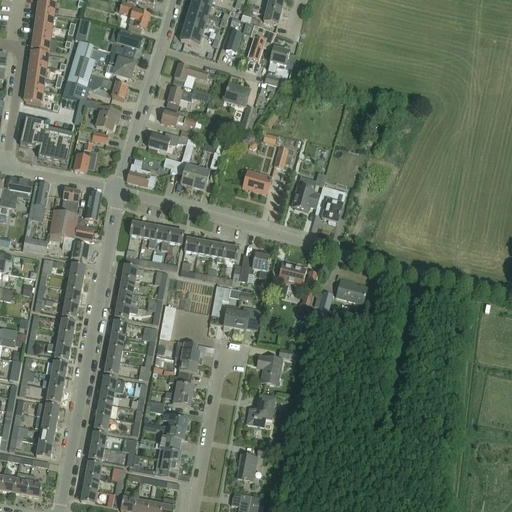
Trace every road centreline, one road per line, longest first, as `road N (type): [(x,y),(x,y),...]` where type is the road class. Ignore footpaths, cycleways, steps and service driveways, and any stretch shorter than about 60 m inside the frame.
road 1 (unclassified): [(511,295),(120,191)]
road 2 (residential): [(58,511),(120,191)]
road 3 (residential): [(193,511),(226,350)]
road 4 (residential): [(120,191),(160,51)]
road 5 (residential): [(7,169),(21,52),(0,43)]
